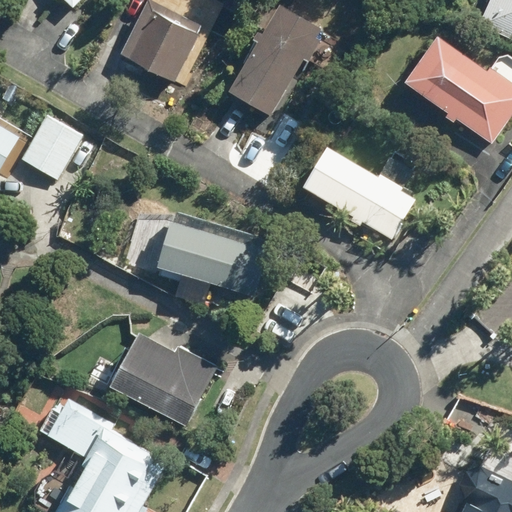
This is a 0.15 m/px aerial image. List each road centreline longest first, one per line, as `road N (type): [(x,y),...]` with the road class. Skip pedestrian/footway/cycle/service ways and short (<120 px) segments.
road 1 (residential): [(391,373),(511,205)]
road 2 (residential): [(273,483),(289,407),(312,373),(359,355),(391,373)]
road 3 (residential): [(391,373),(396,401),(384,421),(329,460),(273,483)]
